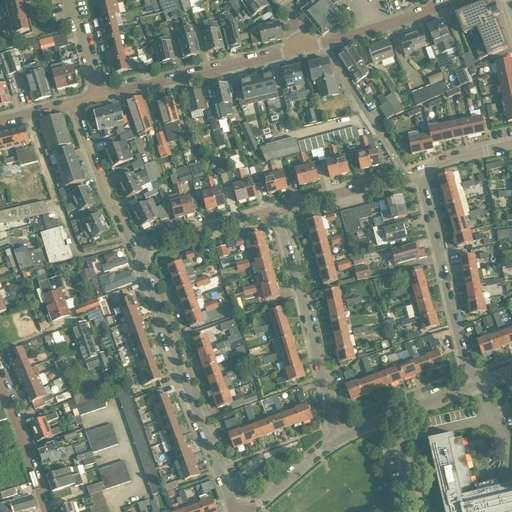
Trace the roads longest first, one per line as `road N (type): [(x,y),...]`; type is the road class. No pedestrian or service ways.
road 1 (residential): [(233,511),(125,245)]
road 2 (residential): [(336,434),(271,212)]
road 3 (residential): [(472,385),(414,172)]
road 4 (residential): [(93,94),(304,46)]
road 5 (residential): [(404,175),(320,42)]
road 6 (residential): [(125,245),(69,100)]
road 7 (residential): [(125,245),(271,212)]
road 8 (residential): [(336,434),(472,385)]
road 9 (residential): [(320,42),(450,0)]
road 10 (residential): [(45,511),(2,387)]
